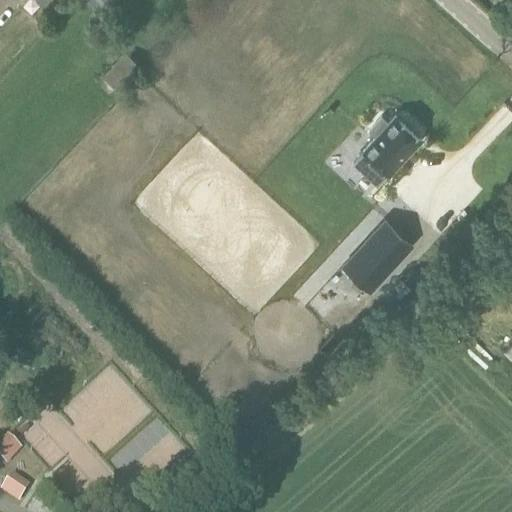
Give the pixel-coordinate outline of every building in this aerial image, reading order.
[(37,0),(51,12),(61,0),(37,0)] [(87,0),(104,14),(116,0),(87,0)] [(139,63),(125,50),(103,75),(119,88),(139,63)] [(421,138),(395,114),(388,122),(381,116),(369,129),(376,135),(363,150),(388,173),(421,138)] [(370,289),(412,243),(385,219),(343,265),(370,289)] [(511,340),(503,351),(511,359),(511,340)] [(413,472),(498,381),(457,343),(372,433),(413,472)] [(302,437),(273,459),(285,475),(315,452),(302,437)]
